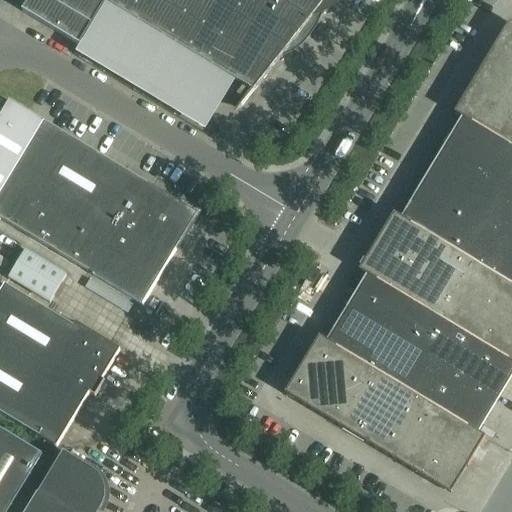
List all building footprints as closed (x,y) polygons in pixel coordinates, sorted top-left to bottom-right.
[(254,93),(327,0),(30,0),(23,12),(80,47),(106,3),(234,81),(251,91),(254,93)] [(206,128),(234,81),(106,3),(80,47),(77,53),(206,128)] [(511,24),(510,24),(476,80),(511,101),(511,24)] [(455,115),(472,125),(511,149),(511,101),(476,80),(455,115)] [(28,114),(10,103),(0,119),(0,219),(143,307),(177,251),(173,249),(193,217),(180,209),(182,206),(28,114)] [(511,149),(472,125),(452,159),(511,194),(511,149)] [(511,194),(452,159),(411,226),(411,227),(477,267),(497,233),(511,208),(511,194)] [(511,208),(497,233),(511,241),(511,208)] [(376,246),(360,272),(377,283),(377,282),(443,322),(460,294),(477,267),(411,227),(411,226),(394,215),(376,246)] [(511,241),(497,233),(477,267),(511,288),(511,241)] [(67,277),(26,252),(9,280),(50,304),(58,292),(67,277)] [(511,288),(477,267),(460,294),(511,325),(511,288)] [(377,282),(357,316),(423,356),(443,322),(377,282)] [(102,382),(121,352),(118,350),(76,325),(74,328),(5,287),(0,295),(0,414),(57,449),(98,380),(102,382)] [(511,364),(511,325),(460,294),(443,322),(509,362),(509,363),(511,364)] [(357,316),(336,350),(375,374),(402,390),(423,356),(357,316)] [(489,396),(509,363),(509,362),(443,322),(423,356),(489,396)] [(303,366),(285,396),(343,430),(347,424),(345,423),(375,374),(336,350),(337,349),(320,338),(303,366)] [(468,430),(469,429),(489,396),(423,356),(402,390),(468,430)] [(347,424),(343,430),(365,444),(424,480),(435,486),(439,481),(441,483),(443,484),(446,485),(449,485),(451,484),(453,482),(455,479),(456,477),(455,474),(461,465),(468,469),(486,439),(469,429),(468,430),(402,390),(375,374),(345,423),(347,424)] [(0,511),(9,511),(43,457),(0,430),(0,511)] [(27,511),(100,511),(101,511),(103,508),(106,500),(106,491),(104,483),(99,476),(93,471),(74,460),(74,459),(64,453),(27,511)]
